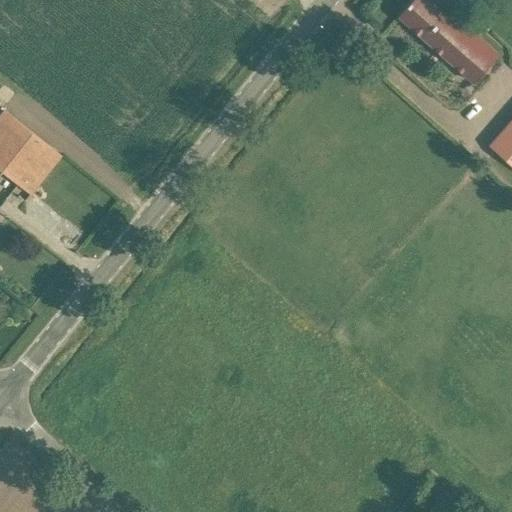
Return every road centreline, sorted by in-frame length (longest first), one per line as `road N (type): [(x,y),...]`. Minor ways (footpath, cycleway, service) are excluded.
road 1 (tertiary): [(3,404),(330,0)]
road 2 (unclassified): [(119,511),(3,404)]
